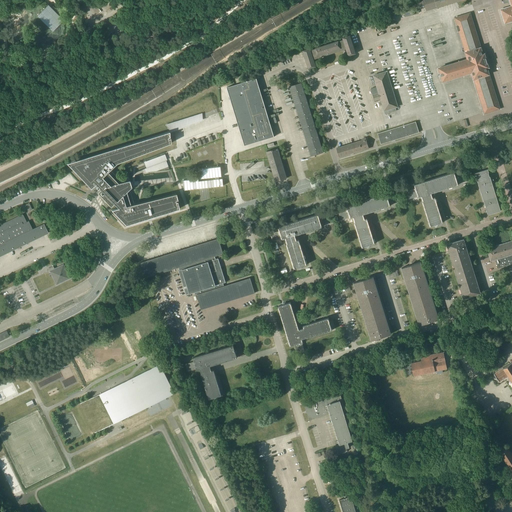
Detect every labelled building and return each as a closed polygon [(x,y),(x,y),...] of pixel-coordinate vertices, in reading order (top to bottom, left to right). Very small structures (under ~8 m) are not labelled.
[(36,12),(32,16),(49,34),(66,17),(61,11),(61,7),(56,7),(54,5),(52,6),(45,0),(43,0),(34,9),(36,12)] [(437,8),(453,3),(461,0),(423,0),(423,1),(418,2),(419,6),(424,4),(426,10),(437,7),(437,8)] [(511,0),(504,0),(503,0),(504,4),(510,2),(511,6),(501,10),(505,23),(511,21),(511,0)] [(482,52),(475,28),(470,13),(455,18),(468,59),(439,68),(443,81),(472,72),(485,113),(500,109),(487,67),(488,67),(484,54),(485,54),(485,52),(482,52)] [(343,38),(343,40),(339,41),(338,41),(315,48),(315,49),(311,50),(310,48),(303,51),(309,69),(316,66),(314,59),(315,59),(316,60),(318,60),(318,58),(342,50),(343,52),(345,51),(345,49),(346,49),(348,56),(356,53),(350,35),(343,38)] [(373,75),(374,78),(377,87),(371,89),(374,101),(379,99),(379,101),(381,100),(384,111),(385,114),(396,111),(395,107),(398,107),(387,71),(373,75)] [(245,145),(259,141),(274,136),(256,78),(227,87),(245,145)] [(289,86),(299,116),(311,156),(323,152),(301,83),(289,86)] [(381,144),(392,141),(391,140),(394,139),(395,140),(405,137),(405,136),(408,135),(408,136),(419,132),(416,122),(378,133),(381,144)] [(99,188),(103,192),(104,193),(104,194),(104,195),(104,196),(105,196),(106,196),(108,198),(108,199),(108,200),(109,200),(110,200),(111,200),(118,208),(111,210),(126,225),(148,218),(148,217),(150,216),(150,217),(179,209),(177,201),(176,202),(175,200),(178,200),(177,199),(177,198),(176,194),(131,205),(130,203),(134,202),(129,187),(121,189),(118,187),(123,183),(110,169),(111,169),(111,168),(112,168),(112,167),(113,166),(114,166),(115,165),(117,163),(129,159),(129,158),(130,158),(171,143),(170,138),(168,138),(168,137),(170,137),(170,136),(169,136),(169,135),(169,134),(169,132),(119,147),(88,163),(81,167),(80,167),(74,170),(91,189),(95,184),(97,186),(96,187),(98,189),(99,188)] [(350,154),(352,153),(353,153),(369,148),(366,138),(362,139),(362,140),(336,148),(337,149),(337,150),(337,152),(338,152),(338,153),(339,156),(339,157),(350,154)] [(278,148),(266,151),(276,182),(287,178),(278,148)] [(198,181),(198,179),(189,180),(187,180),(187,179),(185,179),(185,180),(184,180),(183,180),(183,181),(183,182),(183,184),(184,186),(184,188),(184,190),(185,190),(186,190),(188,189),(189,189),(191,189),(192,189),(194,189),(195,189),(197,188),(199,188),(200,188),(202,188),(203,188),(205,188),(206,187),(208,187),(209,187),(211,187),(212,187),(214,187),(215,187),(217,186),(218,186),(220,186),(221,186),(223,186),(222,184),(222,183),(222,182),(222,181),(222,180),(222,179),(222,178),(220,179),(218,179),(218,178),(218,177),(221,176),(220,173),(220,172),(220,170),(220,167),(199,169),(200,174),(200,175),(200,178),(215,177),(215,179),(213,179),(198,181)] [(501,211),(490,176),(488,172),(489,172),(488,169),(475,173),(476,176),(477,176),(478,180),(477,180),(488,215),(501,211)] [(431,193),(443,189),(458,185),(454,172),(414,185),(416,189),(407,191),(409,199),(418,196),(418,197),(422,196),(423,201),(422,201),(430,226),(443,222),(435,197),(433,198),(431,193)] [(363,214),(375,210),(390,206),(386,193),(346,206),(348,210),(339,213),(341,220),(350,217),(350,218),(353,217),(355,222),(354,222),(362,247),(375,243),(367,218),(365,219),(363,214)] [(28,221),(26,222),(25,223),(23,219),(25,219),(23,214),(0,224),(0,255),(48,233),(44,224),(32,229),(28,221)] [(299,239),(297,240),(295,235),(322,227),(318,214),(278,227),(279,231),(271,234),(273,241),(282,238),(282,239),(285,238),(287,243),(286,243),(294,268),(307,264),(299,239)] [(143,278),(176,268),(179,267),(180,270),(179,271),(186,295),(194,292),(195,295),(197,295),(201,310),(255,293),(250,278),(224,286),(223,283),(226,282),(218,258),(216,259),(215,256),(223,254),(219,238),(139,263),(143,278)] [(461,289),(462,294),(464,298),(480,293),(478,284),(466,246),(464,239),(462,239),(448,243),(448,244),(447,244),(449,251),(449,253),(461,289)] [(511,240),(487,249),(491,261),(496,259),(498,268),(497,268),(497,269),(511,264),(511,240)] [(420,325),(428,323),(439,319),(421,262),(402,268),(420,325)] [(52,276),(56,285),(70,278),(63,264),(54,269),(53,266),(49,268),(48,272),(50,277),(52,276)] [(373,277),(365,279),(354,283),(372,340),(391,334),(373,277)] [(299,329),(295,317),(291,302),(278,306),(290,346),(295,345),(297,354),(305,351),(302,342),(303,342),(302,339),(307,337),(307,338),(332,330),(328,318),(303,325),(304,328),(299,329)] [(6,331),(0,333),(0,340),(9,336),(6,331)] [(209,399),(213,398),(221,395),(214,370),(211,371),(210,366),(237,358),(233,345),(193,357),(194,361),(186,364),(188,371),(197,369),(197,370),(200,369),(202,374),(201,374),(209,399)] [(411,363),(414,376),(447,369),(444,352),(420,357),(421,361),(411,363)] [(511,362),(503,368),(494,373),(500,381),(508,376),(511,381),(511,362)] [(105,428),(148,407),(168,396),(154,367),(80,403),(94,432),(94,433),(105,428)] [(339,440),(338,441),(335,442),(339,454),(347,451),(346,448),(349,447),(348,442),(352,440),(343,410),(345,410),(340,393),(304,404),(309,420),(330,413),(331,415),(332,414),(333,419),(332,419),(339,440)] [(27,406),(29,406),(30,408),(35,406),(32,400),(26,403),(27,406)] [(501,453),(500,453),(511,471),(511,454),(508,448),(501,453)] [(356,511),(351,496),(346,498),(345,498),(339,500),(343,511),(356,511)]
